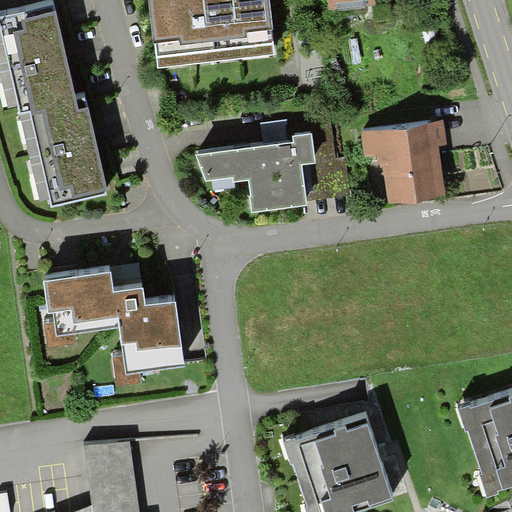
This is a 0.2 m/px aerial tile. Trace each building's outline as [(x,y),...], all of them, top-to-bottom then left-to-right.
[(79,94),(58,0),(17,0),(0,4),(0,56),(10,99),(17,97),(39,194),(50,191),(51,196),(109,183),(88,92),(79,94)] [(271,0),(150,0),(157,56),(276,42),(271,0)] [(393,0),(378,0),(380,17),(395,16),(393,0)] [(310,117),(312,121),(316,150),(302,152),(307,192),(308,196),(351,192),(346,153),(337,154),(331,114),(310,117)] [(444,114),(361,125),(365,149),(377,148),(378,160),(385,159),(389,194),(446,186),(439,138),(447,136),(444,114)] [(293,123),(293,131),(196,142),(207,173),(233,171),(234,174),(250,172),(252,200),(304,194),(307,192),(302,152),(316,150),(312,121),(293,123)] [(112,254),(43,263),(48,298),(52,298),(54,309),(44,311),(47,337),(77,333),(75,321),(121,315),(125,345),(114,346),(117,373),(140,370),(139,357),(186,351),(177,284),(147,288),(144,271),(115,275),(112,254)] [(511,380),(459,398),(488,487),(511,479),(511,380)] [(367,406),(285,433),(310,511),(330,511),(396,491),(367,406)] [(57,511),(142,511),(132,434),(84,439),(92,498),(57,511)]
